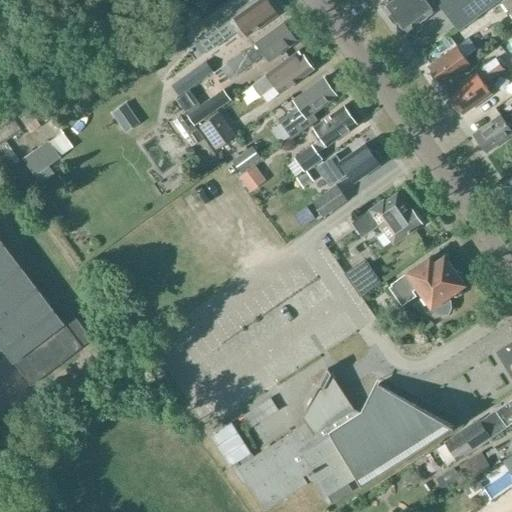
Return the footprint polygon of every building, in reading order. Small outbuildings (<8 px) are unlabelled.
[(248,36),(277,14),(267,0),(252,0),(233,14),(232,13),(224,18),(196,39),(207,53),(241,27),(248,36)] [(385,0),(380,4),(403,35),(439,8),(432,0),(385,0)] [(436,0),(459,29),(498,0),(436,0)] [(511,0),(502,0),(499,2),(511,20),(511,0)] [(269,60),(297,41),(283,22),(220,67),(229,79),(264,53),(269,60)] [(429,68),(431,71),(429,75),(433,81),(437,80),(440,84),(452,75),(453,76),(475,60),(470,54),(477,49),(468,37),(440,58),(441,59),(429,68)] [(278,83),(283,90),(313,69),(311,67),(312,64),(307,56),(303,56),(299,50),(252,84),(260,96),(278,83)] [(456,112),(460,112),(462,115),(491,93),(483,83),(502,69),(493,58),(447,93),(453,102),(451,105),(456,112)] [(191,71),(171,86),(179,96),(188,90),(213,71),(205,61),(191,71)] [(313,113),(337,96),(324,78),(294,99),(299,105),(278,121),(291,138),(318,119),(313,113)] [(179,96),(175,99),(186,114),(199,105),(188,90),(179,96)] [(218,91),(192,112),(200,122),(226,101),(218,91)] [(40,102),(19,116),(31,133),(52,118),(40,102)] [(357,124),(344,106),(313,128),(315,129),(312,131),(319,140),(295,157),(305,170),(321,158),(317,152),(357,124)] [(216,148),(236,134),(220,111),(201,125),(216,148)] [(500,113),(473,134),(486,153),(511,133),(511,114),(505,119),(500,113)] [(22,158),(40,184),(55,174),(49,165),(61,157),(60,156),(73,147),(63,132),(50,141),(49,140),(22,158)] [(336,154),(321,164),(334,183),(347,173),(354,182),(380,164),(379,162),(379,156),(376,151),(370,151),(365,143),(341,161),(336,154)] [(252,147),(233,161),(241,171),(260,158),(252,147)] [(323,216),(347,199),(336,184),(313,201),(323,216)] [(410,209),(398,192),(385,200),(384,198),(352,222),(363,236),(377,226),(374,223),(379,220),(395,243),(422,224),(421,222),(422,216),(419,211),(414,211),(412,208),(410,209)] [(0,240),(0,343),(32,385),(92,338),(65,303),(55,311),(0,240)] [(447,297),(462,284),(462,282),(463,279),(462,275),(458,272),(456,271),(453,270),(444,258),(435,265),(430,258),(390,288),(402,305),(417,295),(413,290),(419,285),(423,290),(421,292),(432,307),(433,306),(436,310),(441,314),(448,313),(451,307),(451,302),(447,297)] [(362,297),(381,283),(370,268),(351,283),(362,297)] [(231,423),(211,436),(242,485),(246,482),(265,511),(307,483),(303,477),(308,474),(323,498),(327,496),(332,504),(352,491),(347,483),(356,477),(361,485),(415,450),(454,426),(377,385),(363,411),(355,406),(329,366),(304,415),(302,418),(306,423),(253,457),(231,423)] [(511,399),(480,422),(478,420),(445,444),(457,460),(506,427),(506,426),(511,421),(511,399)]
